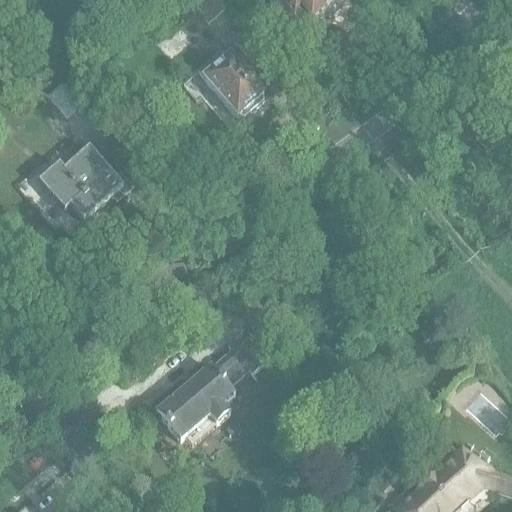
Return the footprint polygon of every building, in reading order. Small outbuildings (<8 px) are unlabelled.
[(207,27),(226,12),(215,0),(196,0),(189,6),(207,27)] [(341,15),(341,6),(348,0),(347,0),(270,0),(294,27),(295,26),(299,30),(303,27),(310,34),(325,21),(334,21),(341,15)] [(226,57),(225,57),(223,54),(213,62),(216,65),(213,68),(211,65),(198,77),(203,84),(202,84),(237,124),(238,122),(243,124),(263,106),(263,102),(265,100),(230,60),(229,61),(226,57)] [(64,87),(45,103),(51,110),(70,94),(64,87)] [(59,170),(39,187),(64,216),(69,211),(83,227),(123,193),(90,154),(64,176),(59,170)] [(192,451),(216,431),(230,419),(223,411),(235,401),(228,393),(249,376),(253,380),(264,370),(240,341),(228,351),(232,355),(196,384),(193,381),(184,389),(187,392),(155,418),(180,448),(185,443),(192,451)] [(511,502),(511,481),(494,475),(492,472),(463,452),(414,499),(410,498),(397,511),(395,510),(393,511),(461,511),(469,505),(471,506),(482,497),(486,496),(494,496),(511,502)]
